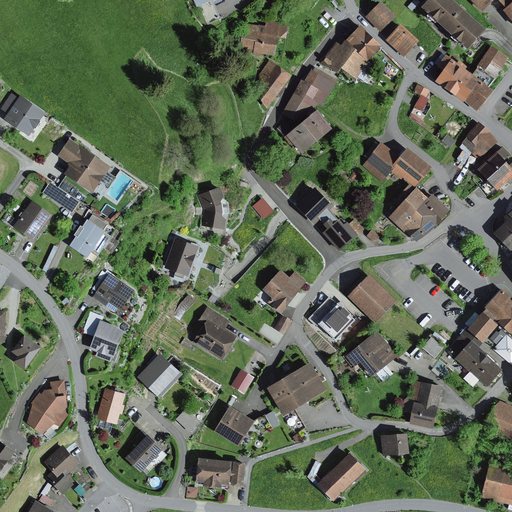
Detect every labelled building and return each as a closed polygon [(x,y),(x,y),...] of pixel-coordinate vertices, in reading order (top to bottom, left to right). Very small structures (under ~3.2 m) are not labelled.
[(191,0),(196,9),(214,0),(191,0)] [(458,0),(430,0),(425,6),(472,49),(490,29),(458,0)] [(511,0),(474,0),(484,11),(495,0),(502,0),(508,6),(505,9),(511,16),(511,0)] [(383,1),(369,15),(384,29),(397,15),(383,1)] [(268,25),(248,22),(245,47),(259,49),(258,51),(278,54),(281,36),(289,37),(291,23),(269,19),(268,25)] [(403,23),(389,37),(407,54),(421,40),(403,23)] [(340,41),(326,60),(354,82),(384,44),(361,26),(346,46),(340,41)] [(477,67),(494,79),(508,58),(491,47),(477,67)] [(294,74),(275,59),(254,84),(273,100),(294,74)] [(448,59),(434,78),(477,110),(493,90),(489,87),(494,79),(477,67),(471,75),(448,59)] [(339,80),(315,69),(286,113),(302,120),(329,100),(339,80)] [(421,95),(416,107),(424,111),(433,91),(420,85),(416,93),(421,95)] [(11,94),(0,109),(7,114),(3,120),(28,137),(45,114),(19,97),(18,99),(11,94)] [(320,109),(290,133),(306,153),(336,129),(320,109)] [(497,141),(479,123),(462,144),(479,160),(497,141)] [(455,140),(449,135),(443,143),(450,147),(455,140)] [(74,136),(62,154),(76,163),(69,173),(95,190),(113,161),(74,136)] [(400,158),(383,145),(368,165),(386,180),(395,168),(418,185),(431,169),(406,149),(400,158)] [(511,178),(511,155),(505,148),(483,168),(501,188),(511,178)] [(74,212),(82,200),(52,181),(45,193),(74,212)] [(316,183),(298,202),(319,223),(338,204),(316,183)] [(402,207),(419,189),(413,183),(396,201),(402,207)] [(402,207),(394,217),(421,242),(452,208),(437,194),(434,198),(421,187),(419,189),(402,207)] [(220,188),(199,195),(205,212),(202,226),(226,232),(228,212),(220,188)] [(35,198),(17,222),(38,238),(56,214),(35,198)] [(266,198),(255,204),(265,219),(276,213),(266,198)] [(511,210),(503,219),(505,222),(492,235),(511,255),(511,210)] [(344,216),(327,231),(343,248),(360,233),(344,216)] [(88,221),(68,249),(89,264),(108,236),(88,221)] [(203,245),(179,236),(167,267),(191,276),(203,245)] [(293,275),(283,267),(266,289),(274,295),(270,301),(283,311),(309,279),(298,270),(293,275)] [(112,271),(96,295),(109,304),(112,300),(124,308),(138,288),(112,271)] [(368,276),(347,297),(374,324),(395,302),(368,276)] [(508,298),(502,292),(484,312),(494,321),(500,326),(499,328),(501,330),(507,335),(497,346),(493,350),(511,367),(511,365),(511,304),(507,300),(508,298)] [(355,321),(329,297),(307,320),(316,328),(318,327),(335,342),(355,321)] [(209,322),(197,340),(225,359),(241,336),(228,327),(233,321),(210,304),(201,317),(209,322)] [(8,309),(0,309),(0,341),(9,341),(8,309)] [(103,317),(90,312),(82,332),(94,337),(88,350),(112,360),(122,335),(113,327),(101,322),(103,317)] [(494,321),(484,312),(468,330),(467,331),(480,342),(482,343),(496,326),(492,323),(494,321)] [(294,319),(285,314),(278,326),(287,331),(294,319)] [(467,331),(468,330),(466,328),(459,337),(469,346),(471,344),(475,347),(480,342),(467,331)] [(507,335),(501,330),(498,333),(496,332),(489,340),(497,346),(507,335)] [(377,331),(345,357),(354,368),(359,364),(371,378),(398,357),(377,331)] [(45,345),(28,333),(15,350),(23,355),(19,361),(29,368),(45,345)] [(487,389),(502,371),(496,366),(497,364),(487,356),(486,357),(475,347),(471,344),(469,346),(459,337),(450,347),(451,348),(446,353),(487,389)] [(443,348),(431,338),(422,349),(434,360),(443,348)] [(159,355),(136,379),(159,400),(181,376),(159,355)] [(330,390),(313,361),(270,385),(286,414),(330,390)] [(254,378),(241,370),(231,386),(244,394),(254,378)] [(35,401),(29,420),(46,433),(56,423),(63,426),(71,412),(67,379),(52,380),(53,388),(42,392),(35,401)] [(413,403),(409,425),(432,430),(442,387),(412,381),(409,395),(415,402),(415,404),(413,403)] [(125,396),(104,390),(95,420),(115,426),(119,415),(121,416),(123,407),(121,407),(125,396)] [(511,408),(511,407),(499,402),(491,409),(484,426),(511,438),(511,408),(511,409),(511,408)] [(228,409),(213,433),(236,448),(252,424),(228,409)] [(186,410),(175,420),(189,433),(199,422),(186,410)] [(268,415),(274,428),(283,424),(277,411),(268,415)] [(408,455),(406,435),(381,437),(382,457),(408,455)] [(18,450),(0,436),(0,474),(18,450)] [(161,451),(145,437),(124,459),(140,474),(161,451)] [(56,469),(50,475),(65,491),(76,481),(69,474),(82,462),(65,444),(47,460),(56,469)] [(349,455),(317,486),(333,502),(365,471),(349,455)] [(241,489),(244,464),(198,459),(195,483),(201,484),(201,489),(220,491),(220,486),(241,489)] [(511,469),(511,468),(490,463),(481,499),(511,507),(511,474),(511,469)] [(61,511),(39,499),(31,511),(61,511)]
